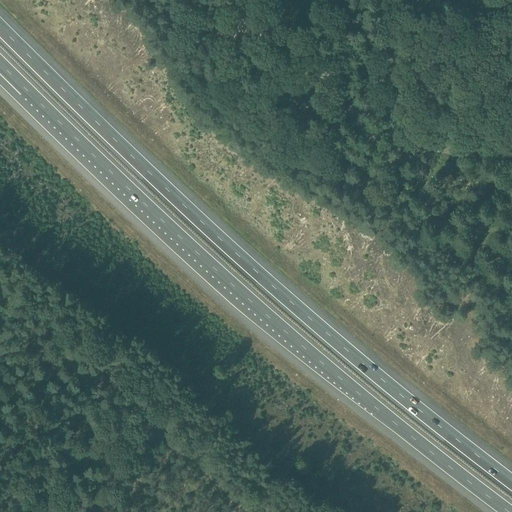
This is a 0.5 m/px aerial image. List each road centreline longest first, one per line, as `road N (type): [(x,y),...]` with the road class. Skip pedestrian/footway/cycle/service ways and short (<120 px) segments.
road 1 (motorway): [(511,478),(271,282),(0,22)]
road 2 (motorway): [(0,64),(167,231),(501,511)]
